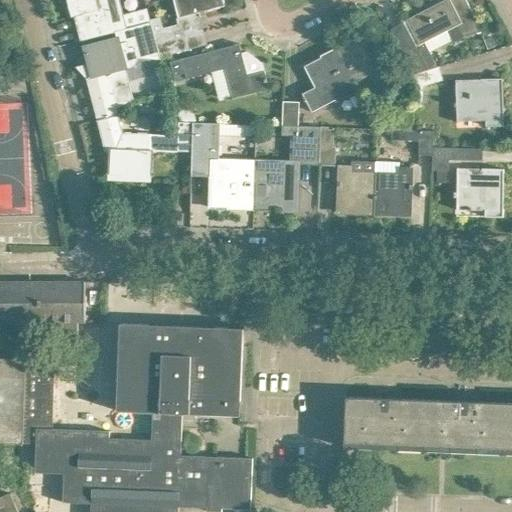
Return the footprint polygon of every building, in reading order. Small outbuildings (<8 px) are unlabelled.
[(66,0),(71,17),(75,16),(82,41),(117,32),(151,23),(147,9),(122,16),(117,0),(66,0)] [(223,0),(172,0),(177,18),(225,6),(223,0)] [(453,42),(463,37),(482,31),(465,0),(443,0),(446,4),(441,6),(440,3),(409,19),(410,20),(411,19),(423,43),(403,53),(413,73),(437,65),(429,49),(446,40),(442,32),(447,29),(453,42)] [(160,18),(151,20),(157,43),(185,36),(182,23),(163,28),(160,18)] [(84,66),(79,70),(86,77),(88,81),(90,88),(98,120),(118,115),(112,91),(108,73),(125,69),(126,69),(128,69),(130,68),(132,68),(133,67),(134,65),(135,64),(136,62),(137,60),(137,58),(160,59),(151,23),(117,32),(120,43),(86,51),(89,64),(84,66)] [(370,32),(335,50),(352,81),(370,71),(377,84),(393,76),(389,68),(390,67),(388,64),(387,64),(370,32)] [(188,49),(185,36),(157,43),(160,56),(188,49)] [(492,36),(479,40),(482,50),(495,46),(492,36)] [(170,61),(175,81),(223,68),(231,99),(269,89),(264,71),(262,64),(248,52),(242,53),(240,46),(221,51),(220,48),(170,61)] [(316,86),(302,93),(303,95),(303,101),(308,111),(336,97),(332,91),(352,81),(335,50),(304,66),(304,67),(306,66),(316,86)] [(413,73),(416,78),(416,111),(427,111),(427,88),(446,83),(442,69),(440,70),(437,65),(413,73)] [(504,125),(502,78),(454,79),(455,115),(484,114),(484,126),(504,125)] [(298,126),(299,102),(283,101),(282,126),(298,126)] [(396,129),(412,130),(413,104),(398,104),(396,129)] [(118,115),(98,120),(104,146),(105,150),(111,150),(110,173),(150,175),(151,150),(192,151),(193,122),(193,120),(181,120),(181,136),(123,134),(118,115)] [(192,151),(191,173),(210,174),(211,158),(214,158),(216,122),(193,122),(192,151)] [(298,126),(282,126),(281,126),(281,134),(292,135),(292,148),(291,156),(318,157),(319,127),(298,126)] [(318,165),(335,165),(336,145),(334,145),(334,127),(319,127),(318,157),(318,165)] [(432,131),(412,130),(396,129),(391,129),(391,140),(419,140),(419,155),(433,155),(433,147),(431,147),(432,131)] [(433,155),(432,171),(436,171),(436,183),(448,183),(448,171),(450,171),(450,160),(457,160),(457,148),(433,147),(433,155)] [(210,174),(210,207),(254,209),(254,208),(255,160),(218,159),(214,158),(211,158),(210,174)] [(298,210),(299,162),(255,160),(254,208),(276,208),(276,210),(283,210),(298,210)] [(373,213),(375,173),(351,172),(351,167),(339,166),(339,181),(337,181),(337,186),(338,186),(337,212),(373,213)] [(400,173),(375,173),(373,213),(410,214),(411,189),(413,189),(413,184),(411,184),(412,168),(400,168),(400,173)] [(503,217),(504,169),(457,168),(457,192),(454,192),(454,197),(457,197),(457,209),(458,209),(458,201),(485,202),(485,216),(503,217)] [(85,282),(0,282),(0,321),(19,322),(19,338),(37,338),(37,335),(47,335),(47,338),(77,338),(77,322),(86,322),(85,282)] [(0,442),(36,444),(35,472),(71,474),(71,487),(63,486),(63,502),(91,503),(91,511),(178,511),(179,507),(207,508),(206,511),(222,511),(222,508),(251,509),(253,458),(246,457),(181,455),(183,413),(240,415),(243,328),(120,323),(120,324),(118,410),(153,411),(153,439),(111,438),(111,431),(53,429),(55,356),(25,355),(25,349),(25,346),(19,346),(0,345),(0,442)] [(346,396),(344,447),(346,447),(349,447),(349,441),(421,444),(421,450),(423,399),(401,399),(390,398),(390,390),(376,389),(376,397),(368,397),(346,396)] [(423,399),(421,450),(428,450),(428,445),(500,447),(500,453),(501,453),(503,402),(480,402),(469,401),(469,393),(455,393),(455,401),(446,400),(423,399)] [(511,402),(503,402),(501,453),(507,454),(507,448),(511,447),(511,402)] [(18,511),(10,493),(0,496),(0,500),(4,511),(18,511)]
